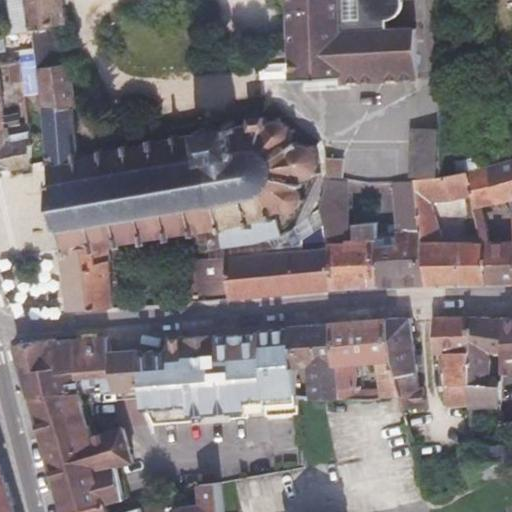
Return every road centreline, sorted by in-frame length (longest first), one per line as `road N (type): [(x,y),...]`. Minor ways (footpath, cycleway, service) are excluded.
road 1 (residential): [(0,328),(511,300)]
road 2 (tertiary): [(0,364),(43,511)]
